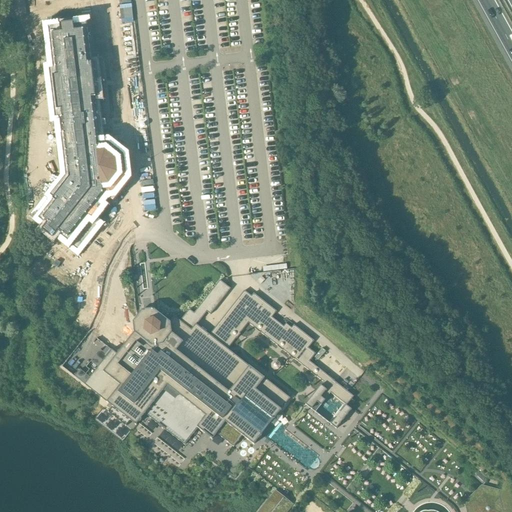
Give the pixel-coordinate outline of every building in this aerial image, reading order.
[(50,197),(34,217),(46,227),(43,231),(54,239),(57,235),(78,251),(79,250),(99,224),(93,219),(90,217),(100,205),(102,206),(117,327),(130,338),(135,332),(134,331),(122,322),(108,201),(105,199),(108,195),(106,181),(107,181),(114,173),(114,171),(115,171),(115,170),(116,170),(116,169),(117,169),(117,168),(117,167),(117,166),(116,166),(116,165),(115,164),(114,164),(113,163),(113,162),(104,155),(103,155),(96,98),(100,97),(100,96),(96,97),(94,81),(98,81),(98,80),(94,80),(92,65),(96,64),(96,63),(92,63),(87,22),(74,23),(74,20),(72,20),(73,23),(61,25),(61,21),(60,22),(60,25),(47,26),(52,68),(48,69),(49,70),(53,69),(54,85),(50,85),(51,86),(55,86),(56,102),(52,102),(53,103),(57,103),(58,118),(54,119),(55,120),(58,119),(65,176),(65,177),(58,187),(57,186),(57,187),(58,187),(51,196),(50,196),(49,197),(50,197)] [(220,280),(200,306),(211,315),(231,289),(220,280)] [(197,325),(202,319),(189,309),(180,321),(175,317),(170,322),(153,309),(152,309),(152,308),(151,307),(150,307),(149,306),(148,306),(147,306),(146,307),(145,307),(145,308),(145,309),(144,309),(144,310),(143,310),(133,322),(134,331),(135,332),(130,338),(118,354),(112,350),(84,385),(113,407),(108,413),(126,427),(140,410),(185,445),(198,428),(203,432),(212,439),(217,434),(234,447),(243,436),(254,445),(271,423),(290,399),(289,398),(223,345),(248,313),(265,327),(265,326),(277,335),(276,336),(302,356),(303,356),(309,361),(310,362),(316,354),(309,348),(314,341),(294,325),(292,328),(286,324),(284,327),(272,317),(277,311),(254,293),(252,296),(245,291),(210,335),(197,325)] [(77,370),(79,364),(70,360),(68,366),(77,370)] [(511,511),(511,500),(507,480),(503,481),(499,498),(484,494),(473,505),(474,511),(511,511)] [(285,511),(288,509),(273,498),(261,511),(285,511)]
